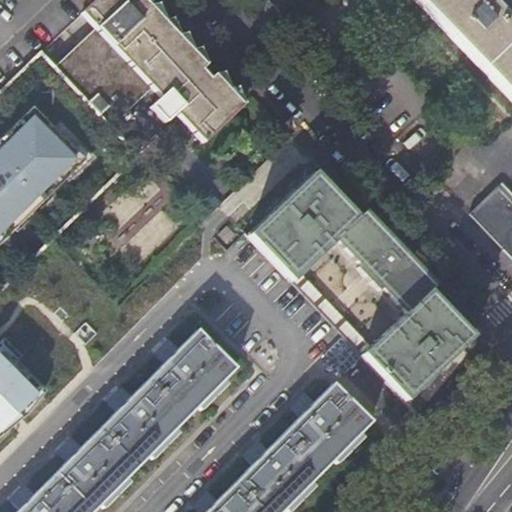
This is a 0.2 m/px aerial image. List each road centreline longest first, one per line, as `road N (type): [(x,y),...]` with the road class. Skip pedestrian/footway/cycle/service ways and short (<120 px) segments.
road 1 (residential): [(214,0),(511,312)]
road 2 (residential): [(511,350),(387,511)]
